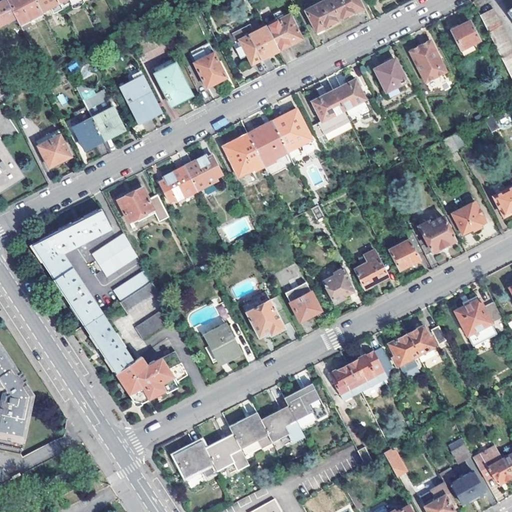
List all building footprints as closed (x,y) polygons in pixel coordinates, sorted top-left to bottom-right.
[(4,0),(0,2),(0,26),(16,18),(7,0),(4,0)] [(7,0),(16,18),(19,24),(40,13),(33,0),(7,0)] [(33,0),(40,13),(60,3),(59,3),(58,0),(33,0)] [(326,0),(306,10),(317,31),(340,20),(329,0),(326,0)] [(363,7),(358,0),(329,0),(340,20),(363,7)] [(511,45),(493,9),(481,15),(511,76),(511,45)] [(278,51),(303,38),(290,14),(266,26),(278,51)] [(469,21),(451,31),(461,49),(479,41),(469,21)] [(242,39),(254,63),(278,51),(266,26),(242,39)] [(409,51),(425,83),(446,73),(430,41),(409,51)] [(192,64),(195,63),(212,54),(207,45),(188,55),(192,64)] [(195,63),(207,87),(227,77),(214,52),(212,54),(195,63)] [(375,69),(386,91),(405,81),(394,60),(375,69)] [(156,74),(172,105),(191,95),(176,64),(156,74)] [(124,90),(140,121),(160,111),(144,78),(134,83),(135,85),(124,90)] [(344,111),(365,100),(355,79),(333,90),(344,111)] [(0,136),(5,144),(21,133),(2,105),(9,100),(6,94),(0,83),(0,136)] [(103,140),(125,129),(104,90),(95,95),(91,89),(88,90),(84,88),(81,85),(76,88),(85,106),(91,118),(103,140)] [(322,145),(329,141),(328,139),(352,127),(344,111),(333,90),(326,94),(321,87),(317,89),(319,97),(312,101),(321,121),(313,126),(322,145)] [(73,112),(79,124),(91,118),(85,106),(73,112)] [(287,152),(311,140),(296,109),(272,121),(287,152)] [(484,118),(491,132),(499,128),(493,114),(484,118)] [(73,127),(85,149),(103,140),(91,118),(79,124),(73,127)] [(274,159),(287,152),(272,121),(248,134),(264,166),(276,161),(274,159)] [(36,141),(49,167),(70,156),(57,131),(36,141)] [(458,149),(466,145),(459,131),(451,136),(458,149)] [(223,146),(238,177),(253,169),(254,171),(264,166),(248,134),(223,146)] [(0,192),(26,176),(5,144),(0,136),(0,192)] [(444,139),(450,153),(458,149),(451,136),(444,139)] [(332,148),(329,141),(322,145),(325,152),(332,148)] [(208,158),(206,156),(185,167),(197,191),(218,180),(218,178),(222,174),(212,155),(208,158)] [(160,183),(169,202),(174,200),(176,202),(197,191),(185,167),(164,177),(164,180),(160,183)] [(491,197),(502,217),(511,211),(511,187),(510,184),(503,188),(504,190),(491,197)] [(118,200),(129,221),(152,210),(159,222),(168,217),(157,195),(148,199),(142,187),(118,200)] [(475,201),(452,212),(463,233),(472,228),(474,231),(481,227),(479,221),(484,218),(475,201)] [(311,209),(317,220),(323,216),(318,205),(311,209)] [(40,242),(33,247),(54,280),(72,268),(62,253),(111,227),(101,208),(39,240),(40,242)] [(431,219),(420,225),(425,236),(418,240),(425,253),(426,255),(432,251),(433,253),(456,241),(442,216),(432,222),(431,219)] [(92,255),(107,276),(137,256),(124,234),(92,255)] [(390,250),(400,270),(420,260),(418,256),(425,253),(418,240),(417,237),(390,250)] [(353,267),(363,286),(365,286),(366,287),(373,284),(373,282),(386,274),(373,248),(357,256),(359,261),(355,264),(355,267),(353,267)] [(54,280),(84,326),(102,314),(72,268),(54,280)] [(331,297),(334,303),(336,301),(337,303),(345,299),(344,298),(345,297),(345,295),(353,290),(347,278),(348,277),(343,268),(334,272),(335,275),(323,281),(325,284),(322,285),(323,291),(326,295),(329,298),(331,297)] [(152,281),(145,270),(114,291),(121,301),(152,281)] [(120,302),(127,313),(159,292),(152,281),(121,301),(120,302)] [(285,293),(299,321),(320,311),(306,282),(285,293)] [(246,312),(258,336),(273,329),(275,333),(285,327),(284,326),(291,321),(278,295),(246,312)] [(455,313),(468,337),(503,320),(494,304),(484,309),(478,297),(463,305),(464,308),(455,313)] [(135,328),(143,339),(174,318),(167,307),(135,328)] [(117,332),(115,333),(102,314),(84,326),(115,374),(134,361),(124,347),(125,346),(117,332)] [(205,336),(219,363),(241,351),(226,324),(205,336)] [(418,355),(422,362),(436,355),(433,348),(437,345),(432,336),(430,337),(424,325),(407,334),(418,355)] [(435,335),(443,350),(449,347),(441,331),(435,335)] [(392,358),(397,367),(399,365),(402,372),(417,365),(413,358),(418,355),(407,334),(388,344),(395,356),(392,358)] [(0,395),(0,454),(21,459),(32,394),(26,385),(23,387),(22,385),(26,382),(22,374),(16,377),(15,375),(18,373),(0,344),(0,391),(0,392),(2,394),(0,395)] [(381,347),(374,351),(387,377),(388,378),(395,374),(381,347)] [(146,362),(141,355),(134,361),(115,374),(132,400),(138,400),(145,401),(178,382),(176,380),(169,368),(181,360),(174,349),(156,360),(155,358),(148,362),(149,364),(146,365),(144,363),(146,362)] [(374,351),(347,365),(360,391),(387,377),(374,351)] [(188,372),(181,360),(169,368),(176,380),(188,372)] [(329,374),(342,401),(360,391),(347,365),(329,374)] [(288,406),(295,421),(312,412),(317,420),(329,414),(313,383),(284,398),(288,406)] [(261,420),(271,442),(287,434),(292,443),(304,437),(295,421),(288,406),(261,420)] [(233,434),(241,448),(256,441),(261,449),(272,444),(271,442),(261,420),(257,412),(229,426),(233,434)] [(233,462),(238,471),(249,465),(241,448),(233,434),(206,449),(217,470),(233,462)] [(447,445),(456,462),(471,454),(461,437),(447,445)] [(202,440),(173,455),(185,478),(201,469),(207,478),(218,472),(217,470),(206,449),(202,440)] [(472,457),(485,478),(490,475),(495,482),(498,480),(499,483),(505,480),(507,481),(510,479),(511,477),(511,476),(502,458),(494,445),(472,457)] [(357,450),(364,464),(373,458),(366,446),(357,450)] [(383,453),(396,476),(404,471),(392,448),(383,453)] [(511,452),(502,458),(511,476),(511,452)] [(221,479),(238,471),(233,462),(217,470),(218,472),(221,479)] [(448,467),(438,473),(443,483),(445,486),(450,483),(448,479),(453,475),(448,467)] [(450,483),(462,504),(469,500),(470,501),(477,498),(476,496),(483,492),(471,470),(450,483)] [(418,496),(426,511),(452,511),(453,511),(450,505),(455,503),(445,486),(443,483),(418,496)] [(350,496),(357,508),(361,506),(355,493),(350,496)] [(281,511),(273,498),(248,511),(281,511)]
